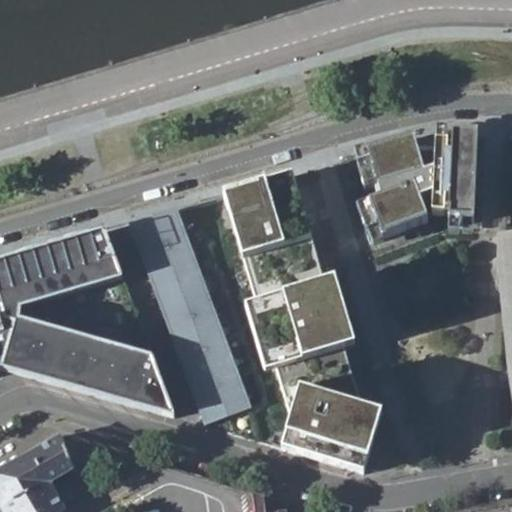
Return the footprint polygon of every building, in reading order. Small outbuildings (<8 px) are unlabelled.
[(433,137),(354,159),(364,195),(379,192),(379,203),(357,213),(369,250),(427,225),(419,205),(434,200),(434,218),(445,219),(446,213),(450,213),(451,224),(474,225),(476,138),(433,137)] [(284,454),(367,481),(372,467),(374,460),(386,421),(359,412),(343,356),(358,352),(338,285),(323,290),(309,241),(290,178),(223,197),(242,260),(257,310),(247,313),(268,379),(280,376),(292,430),(288,441),(284,454)] [(249,414),(225,423),(231,438),(284,454),(288,441),(292,430),(280,376),(268,379),(247,313),(257,310),(242,260),(223,197),(176,209),(249,414)] [(225,423),(249,414),(176,209),(126,227),(199,432),(225,423)] [(0,373),(7,376),(171,423),(103,235),(0,265),(0,373)] [(511,389),(511,237),(504,238),(501,238),(500,263),(503,289),(511,389)] [(0,505),(3,511),(65,511),(52,486),(66,478),(59,440),(0,471),(0,505)] [(102,453),(59,440),(66,478),(52,486),(65,511),(75,511),(92,503),(102,453)] [(511,511),(511,504),(461,511),(257,511),(257,498),(152,467),(158,505),(144,511),(511,511)]
